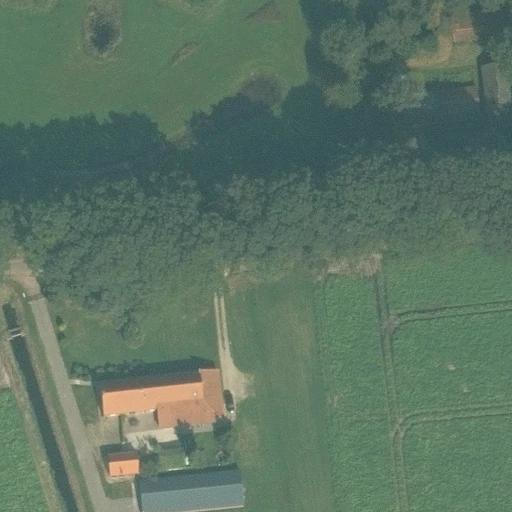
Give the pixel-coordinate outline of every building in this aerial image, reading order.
[(450,18),(454,46),(506,39),(502,11),(450,18)] [(482,69),(485,108),(509,106),(506,67),(482,69)] [(400,96),(403,126),(480,118),(477,87),(400,96)] [(156,414),(158,431),(222,424),(216,374),(99,386),(103,420),(156,414)] [(158,453),(160,473),(184,471),(182,451),(158,453)] [(107,458),(109,478),(138,475),(136,454),(107,458)] [(138,483),(141,511),(197,511),(244,507),(240,472),(138,483)]
